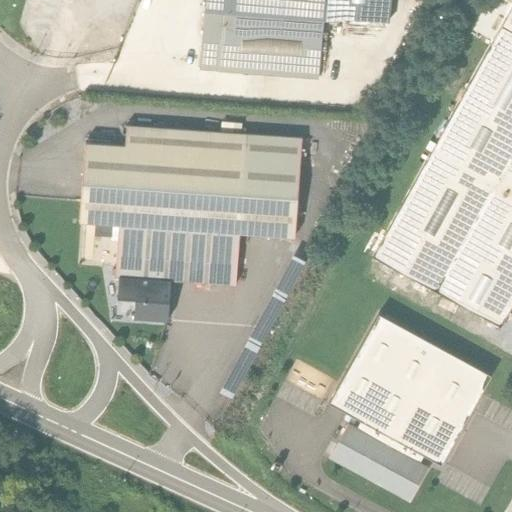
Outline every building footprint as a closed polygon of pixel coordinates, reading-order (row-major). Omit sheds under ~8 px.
[(394,0),(202,0),(195,67),(198,67),(198,70),(316,79),(316,80),(323,13),(392,21),(394,0)] [(494,185),(511,195),(511,3),(431,150),(494,185)] [(130,279),(168,282),(234,287),(238,235),(294,239),(301,137),(245,133),(126,124),(124,145),(84,142),(79,223),(117,226),(114,277),(118,277),(130,279)] [(511,195),(494,185),(431,150),(371,256),(499,327),(511,303),(511,195)] [(165,324),(168,282),(130,279),(118,277),(117,301),(133,302),(132,321),(165,324)] [(347,424),(327,459),(409,504),(428,469),(419,463),(423,456),(440,465),(490,376),(378,313),(328,403),(361,421),(356,429),(347,424)]
